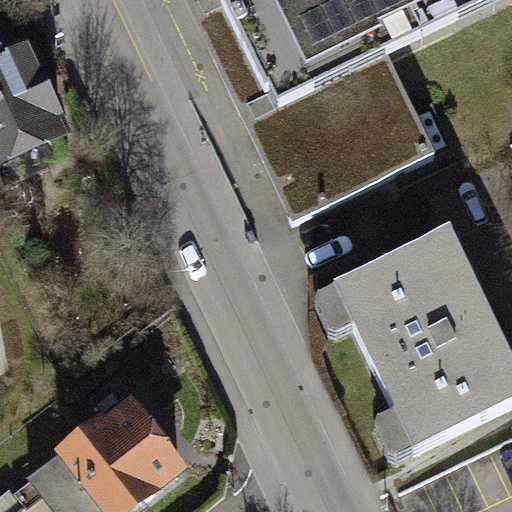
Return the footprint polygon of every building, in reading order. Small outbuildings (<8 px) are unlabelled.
[(511,0),(183,0),(295,234),(439,166),(389,62),(463,27),(458,17),(493,0),(511,0)] [(0,185),(77,148),(30,51),(7,62),(0,65),(0,185)] [(511,428),(511,367),(458,248),(325,307),(320,317),(332,348),(342,354),(362,347),(398,428),(381,441),(382,452),(395,474),(405,477),(511,428)] [(158,511),(190,489),(133,410),(57,464),(91,511),(158,511)] [(511,511),(511,448),(400,502),(404,511),(511,511)] [(91,511),(57,464),(26,487),(42,509),(38,511),(91,511)]
